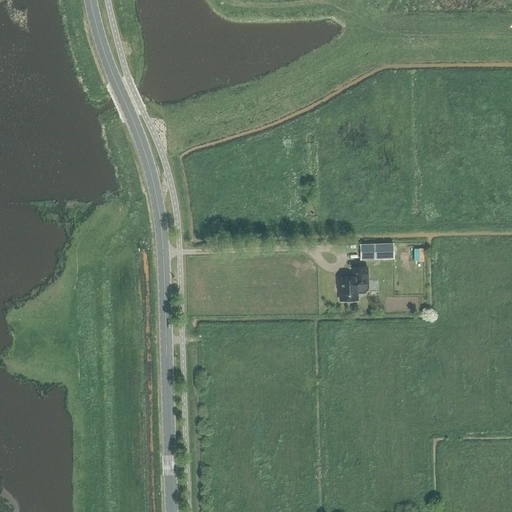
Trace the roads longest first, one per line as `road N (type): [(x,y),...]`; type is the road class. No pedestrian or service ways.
road 1 (primary): [(89,0),(157,203),(168,392)]
road 2 (primary): [(172,511),(168,392)]
